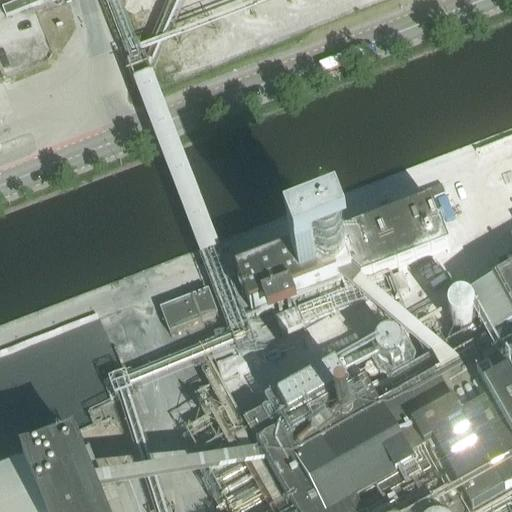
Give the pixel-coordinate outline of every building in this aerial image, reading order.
[(3,10),(7,19),(53,1),(53,0),(27,0),(3,10)] [(239,325),(266,315),(271,329),(300,318),(299,315),(365,287),(450,253),(433,209),(225,287),(239,325)] [(511,278),(493,289),(494,291),(471,304),(496,348),(511,338),(511,376),(491,388),(470,354),(466,357),(463,352),(452,331),(445,319),(410,338),(437,386),(382,417),(367,391),(258,454),(290,511),(360,511),(417,478),(413,471),(427,464),(435,459),(464,511),(499,511),(506,509),(507,510),(511,506),(511,278)] [(171,336),(219,318),(209,294),(162,313),(171,336)] [(451,327),(452,331),(454,334),(458,337),(462,338),(466,338),(470,337),(472,336),(475,333),(477,329),(478,325),(477,320),(475,317),(472,314),(468,312),(464,311),(460,312),(456,314),(453,317),(451,320),(451,323),(451,327)] [(110,511),(81,441),(29,463),(49,511),(110,511)] [(47,511),(27,464),(0,475),(0,511),(47,511)]
